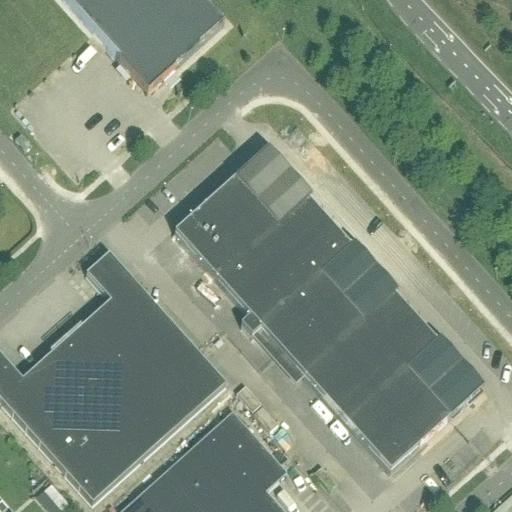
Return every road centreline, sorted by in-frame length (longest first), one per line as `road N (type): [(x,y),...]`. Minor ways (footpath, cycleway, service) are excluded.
road 1 (unclassified): [(78,240),(252,87),(280,77),(305,92),(511,322)]
road 2 (secondary): [(399,0),(511,116)]
